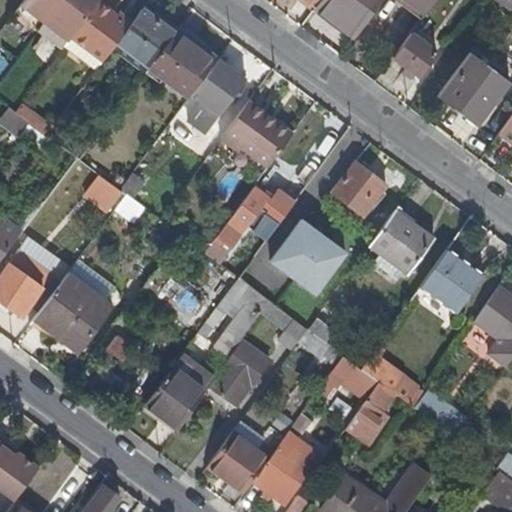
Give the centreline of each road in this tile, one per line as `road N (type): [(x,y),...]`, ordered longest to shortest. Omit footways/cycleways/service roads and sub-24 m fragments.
road 1 (residential): [(511,215),(221,0)]
road 2 (residential): [(0,370),(189,511)]
